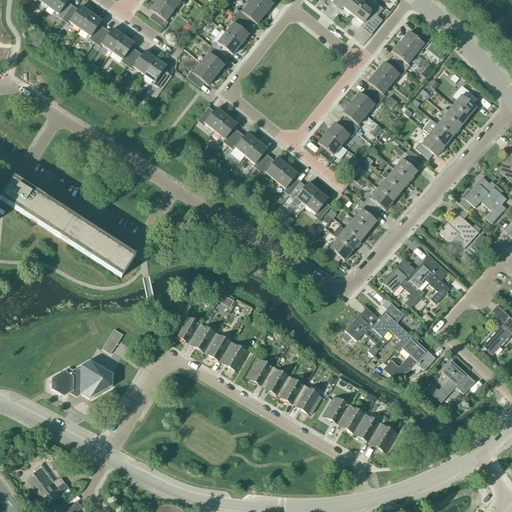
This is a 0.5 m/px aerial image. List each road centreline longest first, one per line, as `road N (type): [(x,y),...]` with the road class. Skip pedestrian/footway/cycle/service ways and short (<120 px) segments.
road 1 (unclassified): [(511,108),(344,296),(57,114),(8,85),(0,88)]
road 2 (residential): [(362,504),(358,463),(180,357),(110,460)]
road 3 (unclassified): [(110,460),(210,504),(284,511),(362,504)]
road 4 (residential): [(511,396),(439,331),(510,255)]
road 5 (residential): [(296,147),(229,94),(294,10)]
road 6 (unclassified): [(511,98),(412,0)]
road 7 (unclassified): [(362,504),(485,456)]
road 8 (unclassified): [(0,405),(110,460)]
